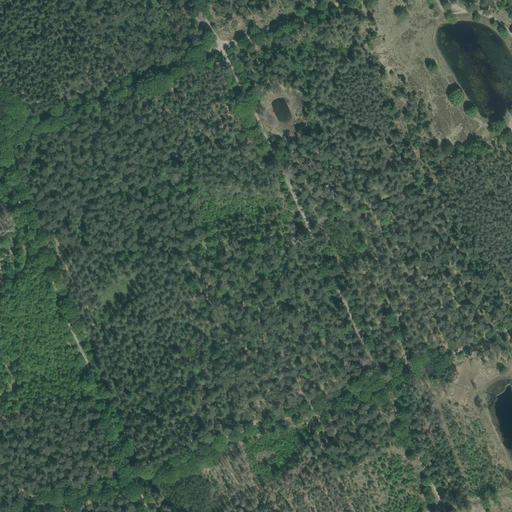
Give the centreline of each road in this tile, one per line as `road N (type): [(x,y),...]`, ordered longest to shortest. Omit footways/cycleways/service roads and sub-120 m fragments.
road 1 (track): [(0,294),(42,250),(197,250),(313,225),(411,185),(506,128)]
road 2 (track): [(499,333),(133,480),(7,511)]
road 3 (track): [(221,46),(443,502)]
road 4 (track): [(0,152),(103,389),(146,511)]
road 5 (track): [(345,0),(0,138)]
